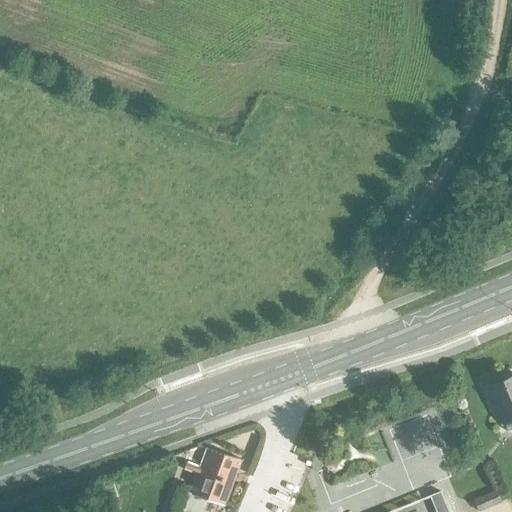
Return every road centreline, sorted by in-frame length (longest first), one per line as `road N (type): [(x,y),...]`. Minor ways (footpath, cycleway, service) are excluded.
road 1 (primary): [(0,476),(284,378)]
road 2 (primary): [(284,378),(511,287)]
road 3 (unclassified): [(284,378),(277,437),(246,511)]
